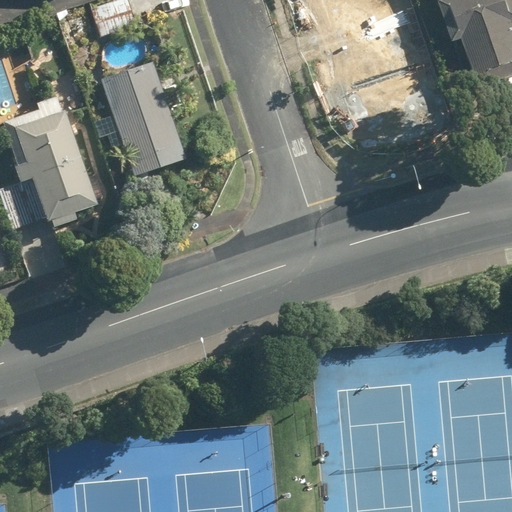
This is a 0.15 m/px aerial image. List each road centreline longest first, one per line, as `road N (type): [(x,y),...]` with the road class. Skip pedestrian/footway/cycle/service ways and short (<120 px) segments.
road 1 (secondary): [(0,364),(324,252)]
road 2 (residential): [(238,0),(324,252)]
road 3 (secondary): [(324,252),(511,200)]
